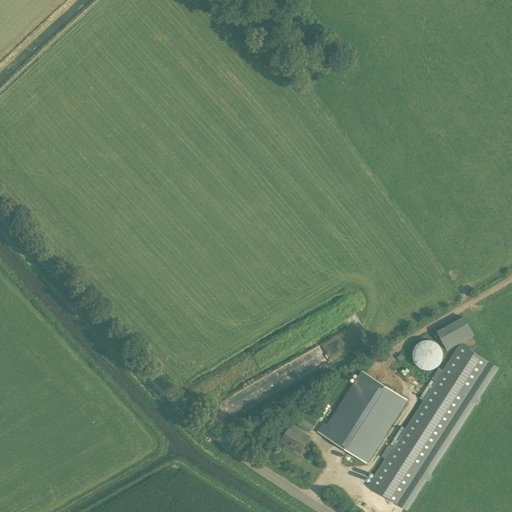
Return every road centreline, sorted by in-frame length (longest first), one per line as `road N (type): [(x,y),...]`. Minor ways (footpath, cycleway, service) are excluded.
road 1 (unclassified): [(0,212),(217,439)]
road 2 (unclassified): [(329,511),(217,439)]
